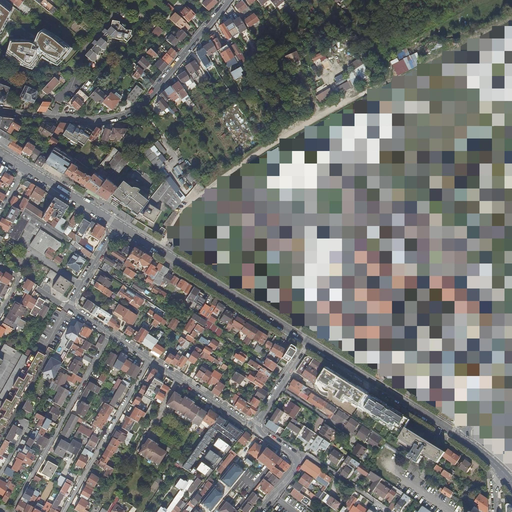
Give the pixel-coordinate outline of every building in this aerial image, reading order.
[(0,0),(0,30),(13,6),(5,0),(0,0)] [(33,0),(49,12),(53,6),(45,0),(33,0)] [(205,2),(202,4),(208,11),(213,6),(206,0),(205,0),(204,1),(205,2)] [(242,0),(236,0),(239,3),(235,7),(242,16),(246,12),(245,10),(248,7),(242,1),(243,0),(242,0)] [(285,2),(283,0),(269,0),(277,9),(285,2)] [(186,6),(179,14),(188,22),(195,14),(186,6)] [(174,14),(170,19),(173,23),(174,23),(179,18),(174,14)] [(259,20),(254,14),(244,21),(249,28),(259,20)] [(179,17),(179,18),(174,23),(178,27),(182,30),(185,33),(190,27),(179,17)] [(232,22),(238,32),(239,33),(246,29),(239,17),(232,22)] [(230,19),(223,24),(231,36),(238,32),(232,22),(230,19)] [(107,31),(104,34),(97,42),(93,46),(85,56),(87,58),(87,60),(95,62),(96,56),(98,56),(99,53),(101,53),(101,50),(105,51),(106,44),(108,44),(109,41),(111,42),(112,38),(120,40),(123,41),(123,40),(124,40),(126,42),(132,37),(130,35),(131,31),(125,30),(123,28),(121,26),(119,24),(119,22),(112,21),(111,27),(107,31)] [(223,24),(219,26),(223,32),(222,33),(226,40),(230,38),(231,37),(223,24)] [(153,32),(158,37),(165,31),(159,26),(153,32)] [(187,35),(185,33),(182,30),(180,32),(179,31),(174,37),(178,41),(180,43),(187,35)] [(11,42),(7,55),(15,62),(31,67),(41,55),(45,58),(57,65),(63,58),(69,50),(55,38),(43,31),(38,34),(33,45),(21,40),(11,42)] [(210,40),(211,42),(217,51),(222,48),(224,52),(221,54),(228,68),(233,65),(236,70),(231,72),(235,80),(240,76),(244,74),(240,67),(239,67),(234,58),(231,60),(230,59),(234,57),(225,42),(220,44),(214,34),(213,35),(212,34),(208,36),(210,40)] [(174,47),(178,41),(171,35),(167,40),(174,47)] [(207,44),(203,47),(204,49),(209,56),(217,51),(211,42),(210,40),(206,43),(207,44)] [(241,52),(234,41),(233,42),(230,44),(232,46),(231,46),(234,50),(233,51),(234,53),(235,52),(237,55),(241,52)] [(167,53),(172,59),(177,53),(171,48),(167,53)] [(154,53),(150,49),(147,53),(154,60),(157,56),(157,55),(154,53)] [(209,56),(204,49),(198,53),(202,61),(209,57),(209,56)] [(296,52),(286,57),(290,66),(300,61),(296,52)] [(168,64),(172,59),(167,53),(162,59),(168,64)] [(150,64),(143,57),(136,65),(143,72),(150,64)] [(162,72),(167,65),(161,59),(155,66),(162,72)] [(190,75),(192,78),(193,80),(198,77),(195,72),(200,69),(194,61),(185,67),(190,75)] [(133,79),(135,81),(136,79),(136,80),(143,72),(136,65),(134,64),(133,63),(131,66),(132,67),(134,68),(133,69),(134,71),(135,70),(136,71),(132,76),(134,78),(133,79)] [(190,75),(187,71),(185,72),(177,77),(182,84),(192,78),(190,75)] [(41,91),(48,96),(49,95),(48,94),(59,82),(54,77),(41,91)] [(178,82),(172,88),(179,97),(181,100),(188,96),(178,82)] [(142,91),(145,88),(139,83),(136,86),(142,91)] [(0,101),(3,103),(9,88),(0,84),(0,101)] [(90,97),(97,88),(93,85),(86,93),(90,97)] [(132,104),(142,91),(136,86),(126,99),(132,104)] [(171,86),(163,92),(171,100),(172,102),(179,97),(172,88),(171,86)] [(21,100),(23,101),(25,99),(28,101),(27,102),(28,103),(31,105),(32,103),(33,103),(33,102),(35,99),(34,99),(37,93),(25,87),(20,97),(21,97),(21,100)] [(107,97),(97,88),(90,97),(93,100),(94,99),(98,102),(100,105),(103,102),(107,97)] [(159,96),(162,99),(165,103),(168,101),(169,102),(171,100),(163,92),(159,96)] [(110,93),(107,97),(103,102),(112,110),(119,100),(121,97),(115,93),(113,96),(110,93)] [(70,105),(77,111),(83,104),(77,98),(75,100),(73,102),(70,105)] [(155,105),(161,112),(167,108),(168,109),(169,110),(173,115),(175,114),(171,110),(170,108),(165,103),(162,99),(155,105)] [(50,104),(42,102),(37,111),(45,112),(50,104)] [(0,142),(7,147),(13,138),(8,135),(5,133),(6,132),(12,120),(13,119),(0,117),(0,142)] [(6,132),(9,134),(13,128),(18,131),(22,124),(17,121),(16,123),(12,120),(6,132)] [(38,131),(50,139),(51,137),(55,130),(56,129),(52,126),(51,128),(43,123),(38,131)] [(69,124),(60,123),(56,129),(55,130),(62,135),(69,124)] [(69,124),(62,135),(70,140),(75,143),(76,144),(77,142),(83,145),(83,146),(88,139),(94,131),(87,126),(81,125),(69,124)] [(105,129),(104,131),(101,140),(108,142),(109,138),(113,128),(114,124),(111,125),(109,130),(105,129)] [(96,128),(94,131),(88,139),(92,142),(99,133),(101,133),(101,132),(100,131),(96,128)] [(126,132),(128,130),(113,128),(109,138),(120,140),(126,132)] [(50,139),(48,142),(55,147),(58,142),(51,137),(50,139)] [(17,140),(13,138),(7,147),(19,154),(23,148),(22,147),(21,148),(14,144),(17,140)] [(170,157),(159,141),(157,142),(154,145),(162,154),(166,160),(170,157)] [(27,142),(21,151),(36,160),(39,156),(42,150),(41,150),(40,152),(34,148),(34,147),(27,142)] [(154,145),(143,153),(144,154),(149,160),(151,163),(162,154),(154,145)] [(45,162),(63,174),(70,164),(72,161),(65,157),(66,156),(65,155),(61,152),(60,152),(59,153),(53,149),(46,160),(45,162)] [(124,156),(119,152),(106,167),(111,171),(112,171),(113,170),(124,156)] [(165,180),(176,193),(179,190),(169,177),(170,176),(163,168),(161,164),(163,163),(166,160),(162,154),(151,163),(153,165),(157,170),(161,175),(165,180)] [(36,160),(34,163),(41,168),(45,162),(46,160),(43,159),(44,157),(43,157),(42,158),(39,156),(36,160)] [(129,160),(124,156),(113,170),(118,174),(129,160)] [(70,164),(63,174),(83,186),(89,178),(83,174),(82,175),(76,170),(76,168),(72,165),(75,161),(73,160),(72,161),(70,164)] [(180,181),(186,177),(178,166),(172,170),(180,181)] [(4,182),(3,184),(7,186),(8,187),(13,178),(5,173),(7,169),(4,167),(1,173),(0,175),(0,176),(2,177),(2,178),(1,180),(4,182)] [(369,214),(386,225),(397,208),(380,197),(379,200),(369,194),(370,193),(336,170),(328,182),(350,197),(340,212),(353,220),(361,206),(371,212),(369,214)] [(89,178),(83,186),(84,187),(94,193),(97,189),(104,180),(94,172),(89,178)] [(169,177),(179,190),(180,189),(170,176),(169,177)] [(112,182),(106,178),(104,180),(97,189),(94,193),(100,197),(110,184),(111,183),(112,182)] [(116,189),(112,195),(117,199),(132,181),(132,180),(130,179),(125,184),(122,182),(117,188),(116,189)] [(159,200),(174,212),(182,201),(176,193),(165,180),(161,186),(148,202),(150,204),(154,206),(159,200)] [(22,185),(27,188),(28,187),(29,188),(28,188),(23,198),(24,198),(28,201),(36,187),(27,181),(24,182),(22,185)] [(132,181),(117,199),(122,203),(138,184),(136,182),(135,184),(132,181)] [(0,186),(6,190),(8,187),(7,186),(3,184),(0,182),(0,200),(2,201),(5,197),(0,194),(0,193),(0,186)] [(127,207),(132,211),(150,190),(156,182),(155,182),(149,189),(146,193),(142,189),(133,199),(127,207)] [(132,211),(137,215),(139,213),(148,202),(161,186),(156,182),(150,190),(132,211)] [(110,184),(100,197),(107,201),(112,195),(116,189),(110,184)] [(122,203),(127,207),(133,199),(142,189),(141,188),(140,187),(141,185),(138,184),(122,203)] [(38,205),(40,201),(41,199),(44,195),(53,200),(54,198),(36,187),(28,201),(24,208),(41,219),(43,215),(29,206),(30,204),(31,205),(34,200),(35,201),(34,203),(38,205)] [(176,193),(182,201),(185,198),(179,190),(176,193)] [(29,206),(43,215),(53,200),(44,195),(41,199),(43,200),(42,202),(40,201),(38,205),(34,203),(35,201),(34,200),(31,205),(30,204),(29,206)] [(20,206),(16,204),(15,204),(18,199),(13,197),(9,205),(12,207),(22,212),(24,208),(28,201),(24,198),(20,206)] [(46,223),(47,222),(50,216),(52,218),(51,218),(53,220),(55,219),(56,218),(58,220),(57,221),(58,222),(61,218),(68,207),(54,198),(53,200),(43,215),(41,219),(46,223)] [(267,244),(285,255),(296,237),(278,227),(277,229),(268,224),(269,223),(233,201),(225,213),(248,228),(239,243),(251,251),(259,238),(268,243),(267,244)] [(150,205),(150,204),(148,202),(139,213),(143,215),(150,205)] [(160,212),(150,205),(143,215),(143,216),(143,217),(153,224),(160,212)] [(18,213),(21,215),(22,212),(12,207),(5,220),(12,223),(15,218),(18,213)] [(90,258),(92,254),(84,249),(83,248),(78,244),(67,237),(63,234),(54,229),(51,226),(50,225),(46,223),(41,219),(24,208),(22,212),(21,215),(20,216),(27,222),(36,227),(46,234),(63,245),(75,253),(84,259),(86,256),(90,258)] [(15,218),(12,223),(13,224),(15,225),(20,216),(21,215),(18,213),(15,218)] [(69,227),(72,229),(74,225),(80,216),(77,214),(75,213),(69,223),(71,225),(69,227)] [(438,252),(461,266),(468,255),(433,233),(433,234),(424,228),(426,225),(408,214),(397,231),(415,243),(416,241),(424,246),(416,259),(428,267),(438,252)] [(14,227),(9,236),(17,241),(23,229),(27,222),(20,216),(15,225),(14,227)] [(50,224),(50,225),(51,226),(54,221),(57,223),(58,222),(57,221),(58,220),(56,218),(55,219),(53,220),(51,218),(52,218),(50,216),(47,222),(50,224)] [(0,221),(0,228),(1,229),(3,230),(7,232),(10,227),(11,227),(12,225),(13,224),(12,223),(5,220),(2,218),(0,221)] [(65,221),(61,218),(58,222),(57,223),(54,229),(63,233),(64,231),(60,228),(65,221)] [(76,235),(70,232),(67,237),(78,244),(81,238),(84,234),(90,224),(83,219),(80,224),(82,225),(80,229),(76,235)] [(33,232),(36,227),(27,222),(23,229),(31,234),(33,232)] [(80,229),(74,225),(72,229),(71,231),(70,232),(76,235),(80,229)] [(94,238),(95,239),(95,237),(99,240),(105,230),(97,225),(91,234),(94,237),(94,238)] [(36,227),(33,232),(37,235),(30,246),(36,250),(36,249),(46,234),(36,227)] [(310,247),(320,231),(313,227),(303,243),(310,247)] [(66,229),(63,234),(67,237),(70,232),(71,231),(70,230),(66,229)] [(320,231),(310,247),(303,258),(301,257),(288,278),(290,280),(290,281),(289,284),(287,282),(284,286),(289,289),(291,286),(293,287),(295,284),(311,294),(326,270),(328,272),(331,268),(329,266),(342,245),(320,231)] [(36,249),(53,261),(56,256),(63,245),(46,234),(36,249)] [(87,241),(83,239),(86,235),(84,234),(81,238),(78,244),(83,248),(87,241)] [(127,259),(123,265),(124,266),(126,267),(127,268),(132,271),(143,253),(134,248),(127,259)] [(220,264),(224,267),(229,258),(213,248),(207,256),(211,259),(220,265),(220,264)] [(405,291),(411,295),(417,284),(362,249),(355,259),(397,286),(396,288),(404,293),(405,291)] [(120,260),(118,262),(122,265),(123,265),(126,260),(127,259),(122,256),(123,254),(118,251),(117,253),(113,251),(111,254),(120,260)] [(77,272),(85,260),(84,259),(75,253),(67,266),(77,272)] [(137,268),(144,272),(145,271),(146,269),(152,259),(143,253),(132,271),(134,273),(137,268)] [(53,261),(59,265),(63,260),(56,256),(53,261)] [(115,263),(113,262),(106,258),(104,261),(119,270),(121,266),(122,265),(118,262),(116,261),(115,263)] [(143,273),(151,278),(152,275),(155,277),(163,266),(159,263),(155,270),(154,269),(155,268),(151,265),(146,272),(145,271),(144,272),(143,273)] [(164,282),(165,283),(167,284),(172,277),(167,273),(169,269),(163,266),(155,277),(153,280),(151,284),(152,284),(157,288),(160,283),(161,282),(163,284),(164,282)] [(127,268),(125,270),(123,273),(132,279),(134,276),(137,278),(138,275),(136,274),(134,273),(132,271),(127,268)] [(246,275),(243,279),(251,284),(254,280),(255,280),(259,275),(248,268),(244,273),(246,275)] [(63,295),(70,284),(50,270),(47,276),(56,282),(52,289),(63,295)] [(50,270),(70,284),(71,283),(50,270)] [(2,283),(7,286),(9,282),(10,283),(11,281),(10,281),(12,277),(5,272),(3,275),(1,279),(4,280),(2,283)] [(346,274),(339,285),(395,320),(402,310),(346,274)] [(101,275),(97,282),(107,289),(112,282),(101,275)] [(170,283),(176,287),(180,280),(179,279),(174,276),(170,283)] [(34,284),(27,279),(25,283),(24,284),(22,288),(23,289),(22,291),(27,294),(29,292),(30,293),(31,292),(30,291),(32,288),(34,284)] [(176,287),(184,291),(188,285),(180,280),(176,287)] [(438,291),(490,324),(497,313),(445,280),(438,291)] [(107,289),(97,282),(93,287),(109,297),(112,292),(107,289)] [(9,287),(1,283),(0,285),(0,296),(3,298),(5,295),(4,295),(9,287)] [(146,292),(136,284),(134,288),(142,293),(143,292),(145,293),(146,292)] [(164,299),(167,294),(163,291),(157,288),(152,284),(150,287),(153,289),(152,291),(164,299)] [(184,291),(183,292),(188,296),(193,288),(189,285),(190,284),(189,284),(188,285),(184,291)] [(126,293),(124,292),(125,290),(123,289),(125,286),(123,285),(117,296),(129,304),(133,298),(127,294),(126,293)] [(283,304),(283,303),(287,306),(292,297),(276,287),(270,295),(274,298),(274,299),(283,304)] [(186,299),(187,300),(192,303),(199,292),(199,291),(193,288),(188,296),(186,299)] [(128,289),(126,293),(133,298),(135,295),(136,294),(128,289)] [(199,292),(192,303),(189,308),(193,311),(197,304),(202,308),(205,304),(207,301),(202,298),(201,298),(203,295),(199,292)] [(27,294),(21,305),(25,308),(26,306),(30,298),(31,297),(27,294)] [(144,301),(135,295),(133,298),(129,304),(132,305),(134,303),(135,304),(135,303),(140,307),(144,301)] [(92,307),(94,309),(96,306),(82,297),(81,300),(86,303),(83,308),(89,312),(92,307)] [(37,301),(30,298),(26,306),(32,309),(30,314),(36,318),(38,314),(45,301),(39,298),(37,301)] [(201,314),(208,319),(210,316),(213,311),(218,303),(219,301),(215,298),(211,305),(212,305),(210,308),(207,306),(201,314)] [(47,306),(49,301),(46,299),(45,301),(38,314),(44,318),(49,309),(45,306),(46,305),(47,306)] [(330,300),(323,310),(379,346),(386,335),(330,300)] [(13,309),(12,308),(9,313),(19,319),(26,308),(25,308),(21,305),(16,303),(13,309)] [(225,308),(218,303),(213,311),(216,313),(217,314),(220,310),(221,311),(220,312),(222,313),(225,308)] [(122,320),(128,311),(119,305),(113,314),(122,320)] [(108,318),(105,323),(107,324),(111,318),(111,317),(112,316),(96,306),(94,309),(91,314),(93,315),(96,311),(108,318)] [(150,310),(146,315),(147,315),(154,320),(160,324),(161,321),(162,321),(162,319),(163,319),(155,314),(155,313),(152,311),(152,312),(150,310)] [(226,310),(224,315),(222,316),(220,320),(227,324),(232,318),(233,315),(226,310)] [(408,310),(398,326),(407,331),(416,315),(408,310)] [(128,311),(122,320),(132,326),(137,317),(128,311)] [(4,317),(3,317),(0,321),(0,322),(3,324),(13,329),(19,319),(9,313),(6,318),(4,317)] [(194,314),(191,319),(198,323),(203,327),(206,322),(194,314)] [(234,319),(232,318),(227,324),(225,328),(229,331),(232,326),(233,325),(241,330),(245,323),(246,323),(242,320),(242,321),(236,317),(234,319)] [(117,323),(116,321),(111,318),(107,324),(118,331),(120,327),(116,324),(117,323)] [(198,323),(191,319),(190,320),(189,322),(184,330),(191,334),(196,326),(197,325),(198,323)] [(160,324),(154,320),(151,325),(153,326),(158,329),(160,327),(157,325),(158,324),(159,325),(160,324)] [(6,332),(10,334),(13,330),(13,329),(3,324),(0,322),(0,337),(1,338),(5,330),(7,331),(6,332)] [(73,344),(74,342),(77,336),(83,326),(77,323),(75,327),(70,327),(66,335),(70,340),(65,349),(69,351),(71,348),(73,344)] [(248,335),(243,343),(248,346),(254,336),(257,331),(254,329),(245,323),(241,330),(241,331),(248,335)] [(143,326),(138,333),(145,338),(153,326),(151,325),(148,329),(143,326)] [(198,331),(201,334),(204,329),(197,325),(196,326),(191,334),(189,336),(190,337),(193,338),(198,331)] [(132,333),(134,334),(135,333),(136,331),(128,326),(124,333),(127,335),(128,334),(130,335),(132,333)] [(84,327),(80,335),(87,339),(92,331),(84,327)] [(137,334),(136,336),(134,339),(141,344),(142,343),(145,338),(138,333),(136,331),(135,333),(137,334)] [(269,338),(272,334),(269,332),(266,336),(257,331),(254,336),(255,336),(253,339),(262,345),(265,340),(267,337),(269,338)] [(87,351),(91,344),(88,342),(77,336),(74,342),(73,344),(76,346),(79,341),(84,344),(82,349),(87,351)] [(105,338),(101,336),(96,346),(97,347),(99,348),(105,338)] [(176,349),(179,351),(180,350),(182,347),(186,340),(184,339),(181,337),(178,341),(180,343),(180,344),(179,345),(176,349)] [(210,343),(208,342),(201,337),(198,342),(203,345),(203,344),(208,346),(210,343)] [(142,343),(152,350),(156,344),(145,338),(142,343)] [(210,343),(208,346),(215,351),(219,344),(213,339),(211,342),(209,341),(208,342),(210,343)] [(274,345),(267,341),(264,346),(263,347),(266,349),(265,351),(269,353),(274,345)] [(280,344),(276,341),(274,344),(274,345),(269,353),(267,355),(266,358),(267,359),(271,361),(273,359),(275,356),(280,348),(279,347),(280,344)] [(0,380),(16,351),(12,348),(8,346),(4,344),(0,351),(0,358),(3,361),(0,366),(0,380)] [(76,346),(73,344),(71,348),(76,351),(76,352),(73,351),(71,353),(80,358),(81,355),(82,354),(84,350),(78,347),(79,347),(76,346)] [(154,351),(160,356),(164,350),(156,344),(152,350),(150,352),(152,354),(154,351)] [(257,345),(254,350),(259,354),(261,351),(262,349),(257,345)] [(295,352),(294,347),(290,345),(286,351),(281,358),(288,362),(295,352)] [(286,351),(280,348),(275,356),(277,357),(278,356),(281,358),(286,351)] [(183,352),(180,350),(179,351),(175,357),(171,363),(175,366),(176,365),(182,356),(180,355),(183,352)] [(191,355),(187,360),(194,364),(199,356),(200,355),(193,351),(191,355)] [(200,355),(199,356),(202,358),(203,357),(206,359),(207,358),(209,355),(206,353),(203,351),(202,351),(200,355)] [(42,362),(45,356),(38,352),(35,357),(30,355),(29,358),(25,365),(29,367),(26,372),(34,376),(37,371),(35,370),(36,368),(39,362),(40,363),(41,361),(42,362)] [(244,360),(245,359),(246,356),(240,352),(238,355),(235,354),(233,357),(242,363),(244,360)] [(105,363),(107,364),(108,365),(112,368),(117,360),(119,356),(118,355),(117,357),(115,355),(111,353),(105,363)] [(184,357),(182,356),(176,365),(182,369),(187,360),(191,355),(187,353),(184,357)] [(175,357),(170,354),(164,361),(170,365),(171,363),(175,357)] [(0,396),(0,398),(4,401),(6,399),(12,387),(18,376),(25,365),(29,358),(28,358),(27,357),(23,355),(0,396)] [(306,357),(297,372),(303,376),(309,367),(314,360),(310,357),(306,357)] [(394,358),(388,369),(407,381),(414,370),(394,358)] [(61,366),(50,359),(43,371),(54,378),(61,366)] [(257,366),(252,362),(251,361),(252,360),(250,359),(247,364),(258,372),(267,378),(270,373),(258,365),(257,366)] [(264,361),(262,363),(261,364),(272,371),(276,365),(271,361),(267,359),(265,362),(264,361)] [(75,360),(68,371),(75,375),(76,375),(82,364),(75,360)] [(123,364),(121,363),(119,362),(117,360),(112,368),(110,371),(114,373),(115,370),(119,372),(120,370),(123,364)] [(131,365),(133,361),(131,360),(130,361),(130,362),(128,361),(126,360),(123,364),(120,370),(126,373),(131,365)] [(327,368),(314,360),(309,367),(303,376),(316,384),(321,375),(323,373),(327,368)] [(203,368),(206,364),(204,362),(195,376),(201,379),(206,370),(203,368)] [(135,378),(139,369),(131,365),(126,373),(135,378)] [(209,370),(207,368),(206,370),(201,379),(206,382),(212,373),(209,371),(209,370)] [(330,370),(327,368),(323,373),(321,375),(316,384),(316,385),(317,385),(321,388),(322,389),(325,384),(326,382),(323,380),(325,376),(326,377),(330,370)] [(145,381),(150,384),(152,380),(153,379),(157,372),(152,369),(147,378),(146,378),(145,381)] [(218,382),(222,375),(214,370),(212,373),(206,382),(210,385),(210,384),(212,384),(212,383),(216,385),(218,382)] [(75,375),(68,371),(68,373),(69,374),(72,375),(75,376),(73,379),(76,380),(80,382),(82,379),(76,375),(75,375)] [(231,379),(240,385),(243,381),(245,378),(241,375),(235,372),(233,375),(234,375),(231,379)] [(263,384),(265,381),(267,378),(258,372),(255,377),(254,376),(255,375),(250,372),(249,373),(248,372),(247,373),(249,375),(255,379),(263,384)] [(60,373),(55,382),(54,383),(58,385),(60,387),(62,388),(66,380),(68,376),(66,374),(65,375),(60,373)] [(104,383),(108,376),(102,373),(98,380),(104,383)] [(261,387),(263,384),(255,379),(249,375),(247,377),(242,373),(241,375),(245,378),(256,385),(258,386),(261,388),(261,387)] [(30,383),(33,378),(25,374),(23,379),(18,376),(12,387),(17,389),(14,394),(21,399),(24,393),(23,392),(24,390),(23,390),(24,389),(25,389),(26,386),(27,384),(28,382),(30,383)] [(305,379),(299,374),(295,379),(302,384),(304,385),(306,382),(304,380),(305,379)] [(121,384),(122,381),(119,379),(120,378),(118,377),(117,378),(118,379),(116,382),(115,385),(113,388),(117,390),(120,385),(121,384)] [(165,389),(170,380),(166,377),(162,384),(161,386),(165,389)] [(343,390),(347,392),(349,389),(351,391),(354,386),(345,380),(344,379),(343,378),(342,379),(341,378),(338,383),(345,387),(343,390)] [(301,389),(304,385),(302,384),(295,379),(291,385),(300,391),(302,392),(307,395),(310,397),(335,413),(337,410),(309,391),(307,393),(301,389)] [(430,379),(423,391),(448,406),(455,395),(430,379)] [(162,384),(156,381),(155,382),(152,380),(150,384),(148,387),(144,395),(153,401),(155,397),(158,392),(161,386),(162,384)] [(52,402),(61,407),(69,391),(62,388),(60,387),(58,385),(54,383),(52,382),(48,388),(57,392),(52,402)] [(225,386),(218,382),(216,385),(211,392),(218,397),(225,386)] [(89,383),(79,401),(81,402),(83,403),(90,390),(97,394),(101,389),(89,383)] [(117,392),(116,391),(112,400),(115,402),(118,397),(119,398),(125,386),(121,384),(120,385),(121,386),(117,392)] [(328,387),(325,384),(322,389),(329,393),(332,388),(328,386),(328,387)] [(144,385),(139,393),(144,395),(148,387),(144,385)] [(291,385),(289,389),(299,396),(300,395),(302,392),(300,391),(291,385)] [(347,405),(357,411),(358,409),(368,393),(355,385),(349,395),(344,403),(342,405),(340,409),(343,411),(347,405)] [(117,390),(113,388),(107,398),(111,400),(117,390)] [(262,399),(267,392),(266,391),(265,391),(261,388),(261,389),(259,388),(255,394),(262,399)] [(337,393),(334,397),(335,397),(340,401),(344,403),(349,395),(340,390),(338,394),(337,393)] [(155,397),(158,399),(162,401),(165,396),(158,392),(155,397)] [(186,417),(192,421),(199,408),(193,404),(194,403),(190,400),(185,396),(181,393),(179,395),(178,396),(174,397),(169,406),(176,410),(175,412),(181,415),(185,417),(186,417)] [(406,427),(411,420),(368,393),(358,409),(363,412),(364,410),(379,419),(380,418),(382,419),(381,421),(394,429),(395,427),(403,432),(406,427)] [(235,405),(234,407),(241,412),(241,411),(246,404),(247,402),(245,401),(236,395),(232,400),(235,402),(234,404),(235,405)] [(310,397),(307,395),(305,399),(308,401),(330,415),(329,417),(331,419),(334,415),(335,413),(310,397)] [(18,405),(21,400),(13,396),(10,401),(6,399),(4,401),(0,408),(4,411),(1,416),(9,421),(12,415),(10,414),(11,412),(12,411),(14,408),(13,408),(15,406),(16,404),(18,405)] [(136,397),(131,405),(134,407),(136,408),(142,398),(141,398),(140,399),(136,397)] [(251,401),(247,398),(245,401),(247,402),(251,405),(255,408),(260,401),(254,397),(251,401)] [(31,401),(28,399),(22,409),(25,410),(23,413),(26,414),(27,412),(30,413),(33,408),(31,406),(31,405),(29,404),(31,401)] [(76,413),(80,416),(83,417),(89,406),(83,403),(81,402),(76,413)] [(281,410),(285,412),(294,419),(301,408),(292,402),(287,408),(284,406),(281,410)] [(457,402),(449,415),(453,418),(462,405),(457,402)] [(101,429),(113,408),(112,408),(108,405),(104,403),(91,427),(95,429),(96,427),(100,429),(101,429)] [(60,407),(54,404),(48,417),(47,419),(51,421),(54,423),(61,411),(58,410),(60,407)] [(250,417),(251,414),(252,413),(254,414),(257,409),(255,408),(251,405),(250,408),(248,407),(249,406),(246,404),(241,411),(250,417)] [(132,413),(131,413),(128,418),(134,421),(137,422),(141,415),(143,417),(145,413),(136,408),(134,411),(132,413)] [(203,421),(207,413),(199,408),(192,421),(191,421),(199,426),(203,421)] [(279,421),(285,413),(278,409),(271,420),(277,424),(279,421)] [(203,421),(211,426),(218,416),(209,410),(207,413),(203,421)] [(355,435),(356,433),(354,432),(359,424),(352,419),(350,422),(348,425),(347,424),(348,421),(347,421),(345,423),(343,422),(347,416),(340,411),(336,416),(334,415),(331,419),(355,435)] [(37,425),(42,427),(46,418),(37,413),(35,417),(38,419),(38,420),(39,421),(37,425)] [(61,434),(67,437),(77,421),(81,423),(83,420),(77,417),(76,417),(72,415),(61,434)] [(288,415),(281,427),(285,430),(288,426),(293,418),(288,415)] [(126,421),(122,428),(128,432),(134,421),(128,418),(126,416),(124,420),(126,421)] [(236,442),(243,433),(228,423),(225,428),(222,426),(226,421),(218,416),(211,426),(186,462),(182,467),(188,472),(190,469),(216,431),(216,430),(231,440),(230,440),(232,442),(233,440),(236,442)] [(151,421),(143,417),(139,424),(147,428),(151,421)] [(5,427),(8,422),(1,418),(0,418),(0,431),(2,428),(3,427),(5,427)] [(49,425),(51,421),(47,419),(46,418),(42,427),(38,434),(43,437),(45,433),(46,431),(49,425)] [(288,426),(291,428),(299,434),(305,426),(300,423),(299,424),(301,425),(299,428),(296,426),(299,422),(293,418),(288,426)] [(271,420),(270,420),(266,427),(276,434),(281,427),(277,424),(271,420)] [(326,424),(323,428),(318,435),(319,436),(324,439),(328,441),(330,443),(332,440),(330,439),(336,431),(326,424)] [(23,430),(13,425),(5,439),(11,442),(16,434),(20,437),(23,430)] [(34,431),(30,438),(34,440),(38,434),(42,427),(37,425),(35,430),(36,430),(35,432),(34,431)] [(315,433),(305,426),(299,434),(310,441),(313,444),(317,439),(313,437),(315,433)] [(371,432),(363,426),(357,435),(365,440),(371,432)] [(96,437),(100,429),(96,427),(95,429),(94,431),(90,438),(84,448),(91,452),(98,439),(96,437)] [(446,452),(406,427),(403,432),(398,441),(413,450),(409,457),(419,463),(423,456),(422,456),(423,454),(439,463),(446,452)] [(82,430),(81,430),(80,433),(90,438),(94,431),(92,430),(90,434),(82,430)] [(127,435),(120,432),(116,430),(112,438),(113,438),(119,442),(125,445),(127,446),(127,445),(128,443),(133,435),(128,432),(127,435)] [(238,441),(244,445),(251,437),(245,432),(238,441)] [(45,448),(49,440),(43,437),(38,434),(34,440),(34,442),(39,445),(45,448)] [(308,444),(310,441),(299,434),(298,437),(308,444)] [(315,452),(316,451),(321,443),(324,439),(319,436),(317,439),(317,440),(310,449),(312,450),(313,448),(314,450),(313,451),(315,452)] [(379,440),(374,437),(373,437),(371,440),(369,443),(376,448),(380,441),(379,440)] [(22,440),(20,443),(25,445),(30,448),(34,442),(34,440),(30,438),(27,441),(26,441),(26,442),(22,440)] [(113,438),(106,450),(113,453),(115,454),(118,448),(117,447),(119,442),(113,438)] [(227,453),(231,447),(218,438),(213,446),(223,453),(224,451),(227,453)] [(14,447),(15,445),(11,442),(5,439),(0,448),(0,455),(1,456),(7,459),(8,457),(3,454),(9,444),(14,447)] [(53,453),(55,454),(63,440),(61,439),(53,453)] [(55,454),(62,458),(66,452),(66,450),(70,444),(63,440),(55,454)] [(66,450),(73,454),(76,455),(81,445),(72,440),(70,444),(66,450)] [(152,460),(159,464),(166,452),(150,442),(149,443),(146,441),(144,445),(142,445),(141,447),(139,447),(137,451),(139,452),(138,454),(151,462),(151,461),(152,460)] [(248,452),(257,459),(257,458),(264,451),(259,447),(255,443),(248,452)] [(359,444),(353,453),(362,458),(368,449),(359,444)] [(19,449),(18,451),(19,452),(26,456),(29,449),(30,448),(25,445),(22,451),(19,449)] [(82,452),(91,457),(93,453),(91,452),(84,448),(82,452)] [(279,459),(266,448),(265,449),(264,451),(257,458),(271,469),(274,466),(279,459)] [(33,455),(34,452),(29,449),(26,456),(23,462),(30,466),(35,457),(33,455)] [(109,456),(111,457),(113,453),(106,450),(103,456),(108,459),(109,456)] [(217,465),(222,459),(210,450),(204,458),(214,464),(215,463),(217,465)] [(328,458),(334,462),(340,454),(334,450),(328,458)] [(444,456),(456,464),(462,457),(455,452),(454,454),(448,450),(444,456)] [(26,456),(19,452),(16,458),(17,458),(12,469),(16,471),(22,461),(23,462),(26,456)] [(217,470),(221,474),(235,457),(231,453),(224,462),(222,461),(220,464),(221,465),(217,470)] [(344,457),(340,454),(334,462),(338,465),(344,457)] [(75,464),(78,466),(81,467),(82,468),(84,464),(85,463),(87,459),(81,455),(75,464)] [(103,456),(99,461),(100,462),(110,467),(114,469),(115,466),(114,465),(112,464),(111,465),(106,463),(107,461),(108,459),(103,456)] [(353,466),(355,467),(357,468),(361,464),(349,456),(344,462),(349,465),(352,461),(353,466)] [(271,469),(257,458),(257,459),(256,459),(270,471),(271,469)] [(290,466),(283,460),(280,458),(279,459),(274,466),(277,469),(279,466),(281,468),(279,471),(283,474),(285,471),(285,472),(290,466)] [(308,460),(303,467),(312,473),(316,466),(320,468),(321,467),(310,459),(308,460)] [(465,459),(460,467),(469,474),(473,469),(471,467),(473,465),(469,462),(469,460),(467,459),(465,459)] [(108,478),(114,469),(110,467),(100,462),(99,461),(98,460),(95,464),(103,468),(103,469),(106,471),(104,475),(108,478)] [(41,474),(43,475),(50,463),(48,461),(41,474)] [(208,476),(213,470),(201,462),(196,469),(196,470),(205,476),(206,474),(208,476)] [(349,465),(344,462),(341,467),(344,469),(341,474),(348,479),(354,469),(349,465)] [(57,467),(50,463),(43,475),(51,479),(57,467)] [(368,477),(372,471),(368,469),(361,464),(357,468),(354,473),(357,475),(360,471),(368,477)] [(451,479),(453,475),(451,473),(450,473),(438,464),(434,469),(435,470),(442,474),(443,474),(451,479)] [(273,475),(278,480),(283,474),(279,471),(277,469),(274,466),(271,469),(270,471),(269,471),(273,475)] [(323,469),(321,467),(320,468),(316,466),(312,473),(303,467),(303,470),(310,475),(316,479),(319,476),(322,472),(323,469)] [(10,479),(13,480),(17,472),(7,467),(4,473),(11,477),(10,479)] [(370,489),(374,492),(380,483),(383,479),(372,471),(368,477),(376,482),(375,484),(374,484),(370,489)] [(325,485),(327,487),(330,483),(329,482),(331,478),(322,472),(319,476),(327,482),(325,485)] [(91,474),(87,482),(94,487),(99,478),(91,474)] [(305,474),(302,478),(311,484),(314,480),(305,474)] [(278,480),(273,475),(270,478),(267,481),(273,487),(273,486),(279,480),(278,480)] [(161,507),(156,511),(170,511),(172,511),(173,509),(176,506),(176,505),(180,500),(188,490),(194,482),(190,479),(187,483),(180,478),(174,487),(178,490),(179,489),(180,490),(179,492),(180,493),(176,497),(178,498),(176,502),(173,500),(166,510),(161,507)] [(201,481),(197,478),(194,482),(188,490),(192,493),(195,489),(196,490),(197,488),(197,487),(201,481)] [(308,488),(311,484),(302,478),(299,482),(308,488)] [(0,479),(0,493),(0,494),(3,496),(9,487),(11,483),(13,480),(10,479),(8,484),(0,480),(0,479)] [(64,495),(71,482),(67,479),(59,493),(64,495)] [(267,495),(273,487),(265,480),(263,479),(260,483),(261,484),(261,485),(262,486),(260,489),(267,495)] [(204,488),(203,490),(202,491),(198,495),(197,494),(193,499),(192,498),(189,502),(195,506),(212,485),(207,480),(206,481),(208,482),(205,486),(205,487),(204,488)] [(307,490),(297,482),(294,486),(292,485),(291,486),(295,489),(304,495),(307,490)] [(16,485),(11,483),(9,487),(8,488),(2,500),(6,502),(16,485)] [(260,483),(252,493),(253,493),(261,484),(260,483)] [(374,492),(385,499),(386,498),(391,491),(380,483),(374,492)] [(88,499),(93,489),(86,485),(81,495),(88,499)] [(403,496),(405,494),(394,486),(393,488),(393,489),(392,490),(397,494),(402,497),(403,496)] [(441,488),(439,491),(457,502),(458,500),(452,495),(454,492),(446,487),(444,490),(441,488)] [(25,499),(29,501),(34,492),(27,488),(15,509),(19,511),(22,511),(23,511),(27,505),(23,502),(25,499)] [(32,511),(40,511),(45,505),(47,502),(46,501),(49,496),(52,491),(46,488),(39,503),(42,504),(38,511),(34,508),(32,511)] [(289,493),(301,502),(303,500),(306,503),(309,499),(304,495),(295,489),(292,492),(291,491),(289,493)] [(40,493),(35,490),(34,492),(29,501),(31,502),(32,500),(35,501),(37,497),(37,498),(40,493)] [(397,494),(392,490),(391,491),(386,498),(392,502),(397,494)] [(316,496),(310,492),(308,495),(313,499),(314,498),(318,501),(320,499),(319,498),(316,496)] [(340,503),(324,492),(323,493),(319,498),(320,499),(336,510),(340,503)] [(51,508),(58,511),(60,511),(61,510),(57,508),(64,495),(59,493),(51,508)] [(93,504),(99,495),(97,493),(94,499),(90,497),(88,502),(89,502),(91,503),(93,504)] [(257,498),(252,493),(246,500),(240,509),(243,511),(247,511),(251,509),(249,508),(251,505),(252,505),(257,498)] [(480,505),(478,508),(484,511),(489,511),(489,499),(481,494),(477,500),(476,500),(475,502),(480,505)] [(350,510),(357,499),(352,495),(342,509),(346,511),(348,511),(349,511),(350,510)] [(87,505),(89,502),(88,502),(81,498),(80,501),(76,506),(75,510),(78,511),(88,511),(89,511),(86,510),(84,509),(85,508),(87,509),(89,506),(87,505)] [(225,511),(232,504),(231,504),(230,505),(228,503),(229,502),(225,498),(216,509),(218,511),(225,511)] [(400,511),(401,511),(403,510),(404,508),(407,504),(401,500),(396,506),(395,508),(400,511)] [(189,511),(195,506),(189,502),(187,504),(189,506),(186,509),(185,511),(183,511),(189,511)]
